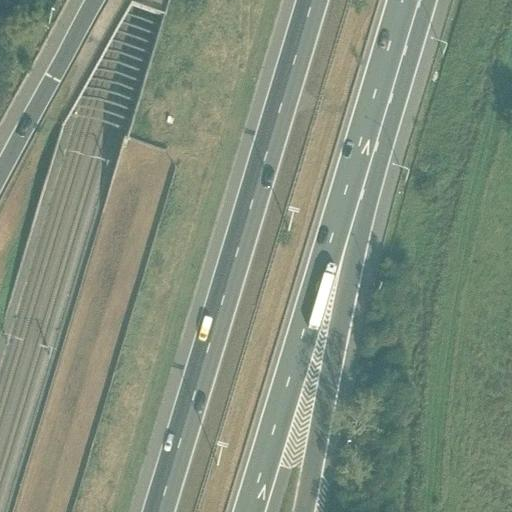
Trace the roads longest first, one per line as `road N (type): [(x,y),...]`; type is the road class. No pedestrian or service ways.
road 1 (motorway): [(305,0),(151,511)]
road 2 (motorway): [(246,511),(362,129)]
road 3 (motorway): [(308,511),(374,181),(362,129)]
road 4 (motorway): [(91,0),(0,169)]
road 5 (motorway): [(362,129),(402,0)]
